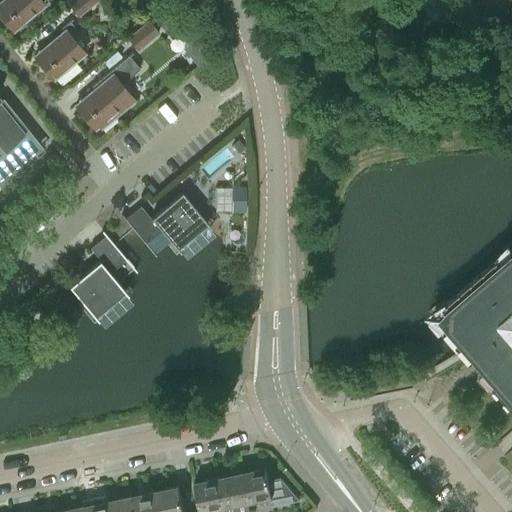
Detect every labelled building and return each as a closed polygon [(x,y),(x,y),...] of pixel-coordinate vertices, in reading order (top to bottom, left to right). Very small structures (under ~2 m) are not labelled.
[(41,0),(0,0),(0,12),(0,16),(6,24),(9,23),(13,28),(16,25),(19,28),(33,16),(30,13),(44,2),(41,0)] [(78,14),(94,0),(71,0),(68,2),(78,14)] [(71,35),(77,29),(69,19),(61,25),(64,28),(34,53),(40,61),(38,63),(47,73),(49,71),(53,76),(57,73),(59,77),(73,65),(71,62),(84,51),(71,35)] [(137,48),(159,31),(149,19),(128,37),(137,48)] [(196,63),(208,54),(193,37),(182,47),(196,63)] [(121,83),(140,67),(128,53),(102,75),(105,78),(75,103),(81,110),(79,112),(88,122),(90,120),(94,126),(98,123),(100,126),(134,98),(121,83)] [(0,183),(4,180),(36,154),(34,152),(38,148),(0,101),(0,183)] [(238,139),(232,144),(238,152),(244,147),(238,139)] [(232,186),(232,209),(244,210),(244,186),(232,186)] [(177,247),(208,221),(182,190),(150,216),(140,204),(124,217),(145,242),(161,228),(177,247)] [(110,271),(126,258),(106,233),(90,246),(100,258),(68,284),(94,316),(125,290),(110,271)] [(511,250),(508,247),(433,312),(463,348),(429,369),(347,387),(350,401),(412,387),(425,393),(428,380),(469,355),(472,358),(490,347),(499,361),(485,373),(511,404),(511,429),(494,445),(504,457),(511,450),(511,250)] [(266,480),(263,467),(241,471),(247,501),(269,497),(271,505),(295,500),(296,500),(297,499),(278,478),(266,480)] [(224,506),(247,501),(241,471),(217,476),(224,506)] [(225,511),(224,506),(217,476),(194,481),(200,511),(225,511)] [(184,511),(178,485),(153,490),(157,511),(184,511)] [(157,511),(153,490),(129,495),(132,511),(157,511)] [(108,511),(132,511),(129,495),(106,500),(108,511)] [(84,511),(108,511),(106,500),(82,505),(84,511)]
